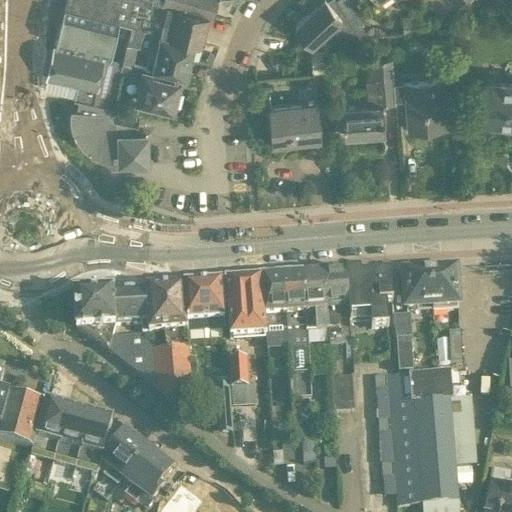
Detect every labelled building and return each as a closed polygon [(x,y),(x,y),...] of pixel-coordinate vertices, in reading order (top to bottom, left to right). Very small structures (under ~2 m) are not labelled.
[(139,28),(159,33),(167,3),(155,0),(65,0),(64,8),(97,17),(121,23),(139,28)] [(155,0),(167,3),(209,13),(212,14),(216,0),(155,0)] [(358,36),(334,0),(319,0),(293,23),(310,43),(331,24),(340,38),(358,36)] [(209,13),(167,3),(159,33),(195,41),(201,43),(209,13)] [(97,17),(64,8),(59,27),(117,41),(121,23),(97,17)] [(431,30),(420,15),(400,17),(402,33),(431,30)] [(121,23),(117,41),(112,59),(122,62),(131,64),(136,45),(139,28),(121,23)] [(112,59),(117,41),(59,27),(54,46),(93,55),(112,59)] [(195,41),(159,33),(139,28),(136,45),(157,50),(190,59),(195,41)] [(112,103),(120,73),(122,62),(112,59),(93,55),(54,46),(46,77),(77,85),(74,94),(74,96),(78,97),(78,96),(112,103)] [(154,64),(186,72),(190,59),(157,50),(154,64)] [(393,104),(393,100),(391,83),(390,83),(389,59),(372,60),(373,80),(365,81),(366,104),(341,105),(343,134),(384,131),(382,104),(393,104)] [(146,67),(131,64),(122,62),(120,73),(136,78),(137,76),(142,77),(136,99),(177,109),(185,74),(176,72),(176,74),(154,69),(155,67),(146,65),(146,67)] [(308,73),(308,82),(325,81),(324,73),(308,73)] [(391,83),(393,100),(407,99),(409,129),(444,127),(442,95),(437,96),(437,80),(391,83)] [(511,81),(485,80),(485,82),(478,81),(477,96),(482,97),(480,119),(511,121),(511,81)] [(318,137),(314,85),(301,85),(302,102),(267,105),(270,141),(318,137)] [(139,122),(115,117),(116,111),(111,110),(112,103),(78,96),(78,97),(76,105),(72,105),(72,106),(74,106),(74,108),(73,108),(76,129),(90,147),(110,154),(111,154),(111,155),(113,156),(113,152),(121,152),(121,157),(147,157),(146,131),(139,132),(138,123),(139,124),(139,122)] [(427,270),(429,310),(430,316),(456,314),(452,273),(442,274),(442,269),(427,270)] [(429,310),(427,270),(411,271),(411,276),(401,277),(404,312),(429,310)] [(344,276),(343,276),(346,328),(348,345),(351,344),(349,320),(373,318),(374,328),(391,326),(389,303),(395,302),(393,276),(392,274),(389,272),(386,272),(383,273),(381,274),(380,277),(381,281),(374,282),(371,281),(369,279),(369,278),(345,280),(344,276)] [(346,328),(343,276),(321,278),(325,334),(329,334),(330,346),(348,345),(346,328)] [(321,278),(302,280),(305,336),(325,334),(321,278)] [(302,280),(282,281),(286,350),(289,405),(310,403),(305,336),(302,280)] [(262,322),(263,340),(264,340),(264,351),(286,350),(282,281),(259,283),(262,322)] [(227,342),(263,340),(259,283),(219,286),(222,324),(223,344),(227,343),(227,342)] [(222,324),(219,286),(214,286),(181,289),(184,324),(185,324),(186,336),(222,333),(222,324)] [(163,334),(164,351),(187,350),(186,336),(185,324),(184,324),(181,289),(143,292),(146,335),(163,334)] [(146,335),(143,292),(110,295),(112,329),(141,327),(142,335),(146,335)] [(113,331),(112,329),(110,295),(71,298),(74,334),(107,354),(113,331)] [(409,319),(393,320),(398,375),(412,374),(410,341),(411,341),(409,319)] [(191,399),(187,350),(164,351),(154,352),(154,343),(144,344),(144,337),(142,338),(136,358),(132,373),(155,390),(156,391),(193,418),(191,399)] [(132,373),(136,358),(142,338),(111,340),(108,354),(109,355),(132,373)] [(245,391),(244,370),(243,362),(227,364),(229,393),(231,392),(232,410),(255,408),(253,391),(245,391)] [(343,380),(343,373),(331,373),(333,415),(353,414),(352,380),(343,380)] [(397,510),(422,508),(423,508),(416,424),(452,422),(450,403),(452,403),(450,373),(386,378),(397,510)] [(42,409),(6,400),(7,396),(0,393),(0,377),(0,376),(0,492),(3,493),(2,497),(4,497),(16,450),(19,451),(30,454),(37,428),(42,409)] [(230,436),(226,387),(214,388),(217,437),(230,436)] [(53,460),(65,413),(43,407),(42,409),(37,428),(31,453),(30,454),(53,460)] [(452,422),(456,468),(474,467),(469,408),(451,409),(452,422)] [(53,460),(75,466),(87,419),(65,413),(53,460)] [(110,425),(87,419),(75,466),(92,471),(90,480),(94,482),(96,475),(110,425)] [(423,508),(422,508),(421,511),(457,511),(457,506),(459,506),(452,422),(416,424),(423,508)] [(114,476),(125,484),(147,455),(123,438),(109,456),(110,456),(105,463),(103,479),(108,483),(114,476)] [(170,473),(147,455),(125,484),(132,489),(124,500),(136,509),(138,506),(145,511),(147,511),(153,505),(151,504),(159,493),(157,491),(170,473)] [(509,474),(493,471),(484,511),(511,511),(511,488),(507,488),(509,474)]
